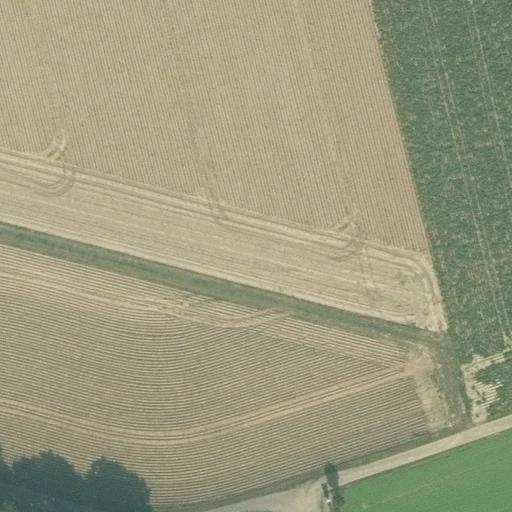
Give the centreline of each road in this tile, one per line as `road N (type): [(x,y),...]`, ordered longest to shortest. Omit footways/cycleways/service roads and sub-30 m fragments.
road 1 (track): [(467,436),(449,348),(0,231)]
road 2 (unclassified): [(310,491),(511,420)]
